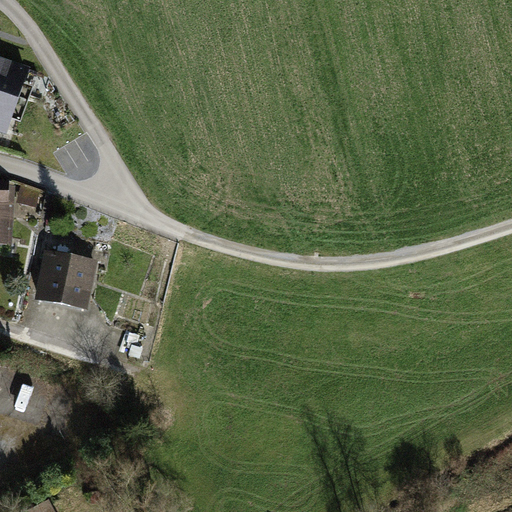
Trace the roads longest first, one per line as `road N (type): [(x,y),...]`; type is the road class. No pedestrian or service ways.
road 1 (track): [(511,231),(459,249),(340,269),(292,267),(148,220)]
road 2 (track): [(148,220),(33,27),(3,0)]
